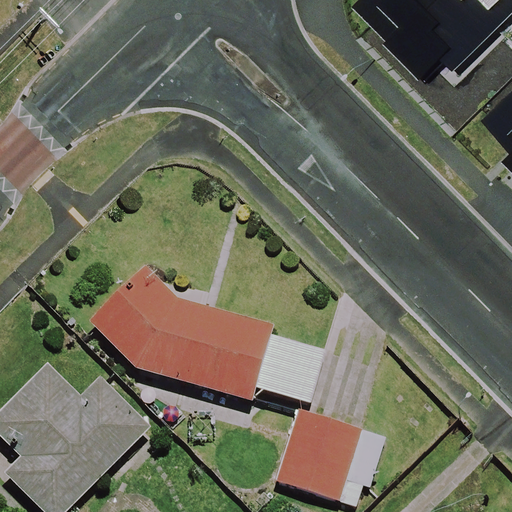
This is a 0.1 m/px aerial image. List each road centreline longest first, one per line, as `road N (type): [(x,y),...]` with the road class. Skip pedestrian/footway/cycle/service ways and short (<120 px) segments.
road 1 (residential): [(511,332),(187,0)]
road 2 (residential): [(0,167),(167,0)]
